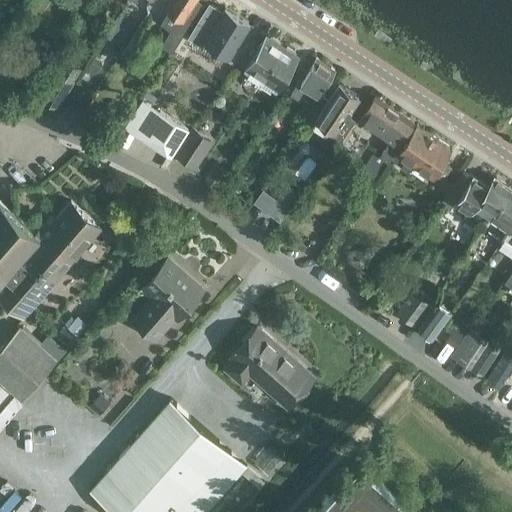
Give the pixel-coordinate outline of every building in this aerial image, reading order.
[(139,25),(123,52),(143,65),(158,40),(174,50),(195,16),(188,11),(195,0),(169,0),(166,6),(169,8),(160,22),(166,25),(158,37),(139,25)] [(209,1),(188,35),(202,44),(205,41),(227,55),(229,56),(230,55),(228,54),(249,21),(225,6),(223,9),(209,1)] [(242,54),(236,63),(244,68),(247,71),(241,81),(253,89),(260,79),(261,79),(282,46),(278,44),(280,41),(271,36),(270,38),(266,36),(257,49),(253,47),(249,53),(253,55),(250,60),(242,54)] [(282,46),(261,79),(277,90),(284,78),(287,80),(295,69),(291,67),(298,56),(294,54),(295,52),(287,46),(286,49),(282,46)] [(299,78),(292,91),(301,97),(308,85),(320,92),(335,68),(316,56),(301,80),(299,78)] [(82,68),(64,57),(41,96),(59,106),(82,68)] [(340,81),(309,124),(326,136),(330,131),(341,139),(355,118),(347,112),(359,95),(340,81)] [(376,95),(359,118),(379,132),(390,139),(381,153),(375,150),(361,169),(373,178),(415,122),(395,108),(376,95)] [(170,156),(188,129),(160,112),(143,138),(170,156)] [(417,123),(374,181),(396,195),(411,173),(436,189),(451,166),(443,161),(452,147),(417,123)] [(175,153),(196,167),(213,141),(193,127),(175,153)] [(216,163),(205,178),(216,185),(227,170),(216,163)] [(477,204),(492,214),(511,186),(495,176),(489,185),(473,174),(465,187),(456,180),(444,198),(454,204),(457,199),(473,210),(477,204)] [(263,190),(255,201),(280,219),(298,194),(288,186),(277,201),(263,190)] [(511,222),(511,186),(492,214),(502,221),(500,225),(507,230),(511,222)] [(0,199),(0,293),(24,315),(101,226),(71,199),(43,231),(38,226),(35,230),(0,199)] [(511,222),(507,230),(500,241),(511,248),(511,222)] [(204,288),(168,256),(142,286),(153,295),(133,318),(156,338),(175,315),(178,318),(182,313),(181,311),(188,303),(189,305),(204,288)] [(397,312),(415,325),(431,302),(413,289),(397,312)] [(418,328),(432,338),(451,312),(437,302),(418,328)] [(80,319),(73,328),(82,336),(90,327),(80,319)] [(57,358),(51,353),(19,325),(0,346),(0,376),(23,397),(57,358)] [(287,351),(258,325),(255,328),(253,326),(242,338),(245,340),(231,355),(235,358),(227,367),(242,381),(250,372),(288,405),(314,376),(299,362),(298,360),(296,362),(287,354),(289,352),(288,351),(287,351)] [(490,342),(477,334),(459,361),(472,369),(490,342)] [(490,342),(472,369),(481,376),(500,348),(490,342)] [(511,346),(510,345),(487,378),(499,386),(511,366),(511,346)] [(101,393),(91,404),(100,412),(110,401),(101,393)] [(118,511),(204,511),(247,465),(171,398),(91,487),(118,511)] [(415,511),(360,463),(315,511),(415,511)]
